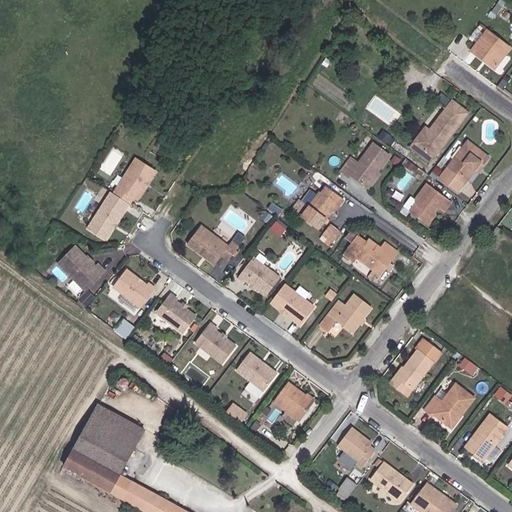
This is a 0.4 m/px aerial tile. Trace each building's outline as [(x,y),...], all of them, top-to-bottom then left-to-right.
[(477,49),(484,54),(487,52),(494,58),(493,61),(501,67),(511,52),(511,40),(493,27),(477,49)] [(487,52),(484,54),(493,61),(494,58),(487,52)] [(456,102),(434,132),(430,129),(418,144),(422,147),(438,159),(472,113),(456,102)] [(353,172),(369,183),(392,153),(376,141),(361,161),(354,156),(344,169),(351,174),(353,172)] [(464,191),(480,170),(484,165),(487,168),(494,159),(473,142),(446,177),(464,191)] [(422,147),(418,144),(415,149),(434,163),(438,159),(422,147)] [(118,191),(133,201),(137,195),(141,198),(159,169),(140,157),(118,191)] [(305,199),(298,208),(306,215),(323,228),(336,211),(337,212),(349,198),(333,185),(327,192),(325,191),(313,206),(305,199)] [(414,213),(429,224),(436,214),(438,211),(448,213),(455,203),(431,185),(420,201),(415,198),(408,207),(415,212),(414,213)] [(118,191),(115,188),(91,226),(110,238),(133,201),(118,191)] [(436,214),(429,224),(433,227),(440,217),(436,214)] [(320,237),(330,245),(343,231),(333,222),(320,237)] [(193,243),(220,264),(227,255),(234,260),(245,247),(238,241),(234,246),(207,224),(193,243)] [(506,241),(511,233),(511,232),(506,228),(500,237),(506,241)] [(360,258),(376,270),(382,276),(401,252),(389,243),(385,249),(373,240),(369,245),(367,243),(365,245),(359,241),(348,255),(356,262),(360,258)] [(63,261),(91,286),(109,265),(102,260),(100,262),(78,243),(63,261)] [(256,256),(240,277),(248,282),(250,280),(269,295),(283,276),(256,256)] [(116,283),(143,303),(157,284),(151,279),(150,280),(128,265),(116,283)] [(382,276),(376,270),(370,277),(377,282),(382,276)] [(288,283),(273,301),(303,325),(317,306),(288,283)] [(297,290),(308,297),(311,292),(301,285),(297,290)] [(158,310),(185,331),(198,314),(177,299),(179,296),(172,291),(158,310)] [(329,295),(335,300),(339,295),(333,291),(329,295)] [(331,331),(335,325),(339,320),(347,326),(356,332),(375,307),(358,294),(349,306),(342,301),(323,326),(331,331)] [(122,295),(119,301),(136,312),(139,306),(122,295)] [(116,330),(127,338),(136,325),(124,317),(116,330)] [(198,341),(226,362),(239,344),(218,329),(220,326),(213,321),(198,341)] [(399,385),(414,397),(445,356),(430,345),(399,385)] [(241,370),(268,391),(282,373),(254,353),(241,370)] [(460,364),(473,374),(479,366),(466,356),(460,364)] [(280,403),(304,421),(319,401),(313,396),(311,398),(294,384),(280,403)] [(447,401),(441,397),(431,409),(439,416),(441,414),(457,427),(479,398),(461,384),(454,393),(447,401)] [(511,392),(502,385),(495,394),(507,403),(511,395),(511,392)] [(233,402),(228,412),(244,421),(250,411),(233,402)] [(92,422),(137,447),(144,435),(99,409),(92,422)] [(473,448),(489,460),(511,431),(511,428),(496,417),(473,448)] [(126,460),(128,461),(137,447),(92,422),(83,436),(126,460)] [(345,447),(351,452),(363,461),(360,464),(367,469),(380,452),(375,447),(376,445),(358,430),(345,447)] [(126,460),(83,436),(78,447),(119,470),(126,460)] [(195,511),(119,470),(78,447),(67,464),(150,511),(195,511)] [(363,461),(351,452),(349,455),(360,464),(363,461)] [(377,480),(406,503),(418,486),(389,464),(377,480)] [(349,477),(336,492),(346,499),(358,484),(349,477)] [(420,505),(429,511),(459,511),(464,506),(435,485),(420,505)]
